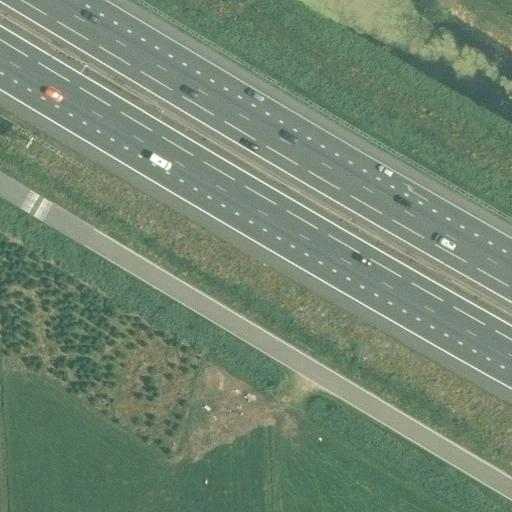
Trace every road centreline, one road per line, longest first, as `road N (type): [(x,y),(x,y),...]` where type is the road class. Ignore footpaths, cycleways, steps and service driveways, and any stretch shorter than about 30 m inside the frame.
road 1 (unclassified): [(0,186),(511,489)]
road 2 (motorway): [(0,49),(511,349)]
road 3 (motorway): [(511,277),(38,0)]
road 4 (track): [(511,168),(218,0)]
